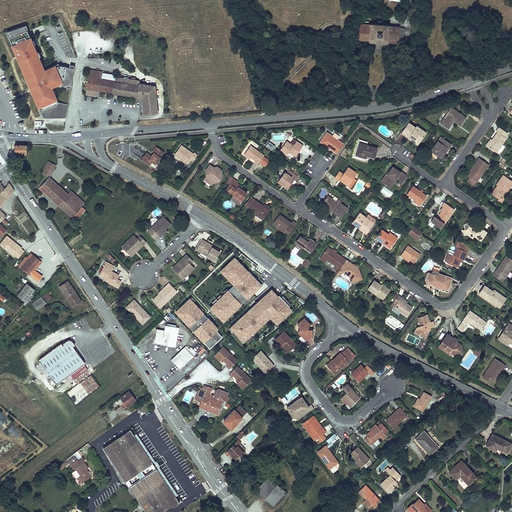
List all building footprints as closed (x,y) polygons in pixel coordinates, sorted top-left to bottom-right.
[(361,22),(359,40),(398,44),(400,27),(389,26),(389,23),(369,21),(369,23),(361,22)] [(46,73),(26,28),(8,34),(44,119),(67,119),(69,104),(59,104),(53,90),(59,87),(59,89),(67,89),(67,87),(72,86),(75,68),(70,68),(70,66),(60,66),(56,68),(55,66),(51,68),(52,70),(46,73)] [(100,71),(88,69),(84,88),(137,97),(139,82),(139,79),(117,75),(116,81),(98,78),(100,71)] [(155,85),(139,82),(137,97),(141,97),(144,113),(157,113),(155,85)] [(449,105),(438,121),(447,127),(452,119),(458,124),(464,115),(449,105)] [(425,131),(415,124),(414,125),(407,121),(400,130),(407,135),(408,134),(413,137),(415,135),(420,138),(425,131)] [(491,138),(486,145),(495,152),(506,137),(504,135),(507,131),(498,125),(495,130),(496,131),(491,138)] [(331,134),(325,130),(319,138),(332,147),(330,149),(334,151),(341,142),(337,138),(339,135),(334,131),(331,134)] [(407,135),(400,130),(398,132),(405,137),(407,136),(416,143),(420,138),(415,135),(413,137),(408,134),(407,135)] [(395,142),(399,144),(404,136),(400,134),(395,142)] [(440,135),(430,150),(439,156),(446,146),(448,147),(451,143),(440,135)] [(332,147),(319,138),(318,140),(330,149),(332,147)] [(353,156),(364,160),(365,154),(373,157),(376,146),(365,143),(366,140),(358,138),(357,141),(359,141),(355,154),(354,154),(353,156)] [(284,139),(277,148),(284,153),(286,151),(292,156),(301,144),(294,139),(291,144),(284,139)] [(268,141),(265,146),(271,151),(275,146),(268,141)] [(28,145),(15,144),(14,151),(13,153),(26,155),(28,145)] [(190,153),(177,144),(171,154),(184,162),(186,159),(189,161),(194,154),(191,151),(190,153)] [(255,163),(257,161),(263,165),(267,159),(261,155),(262,153),(249,144),(243,152),(248,156),(253,159),(252,161),(255,163)] [(441,157),(448,147),(446,146),(439,156),(441,157)] [(149,161),(153,164),(161,152),(154,148),(151,153),(149,156),(147,155),(145,158),(141,155),(138,159),(147,165),(149,161)] [(470,176),(475,180),(487,163),(477,157),(470,168),(471,169),(467,175),(470,176)] [(45,167),(43,172),(50,176),(56,165),(53,163),(51,161),(47,168),(45,167)] [(213,167),(208,163),(203,169),(204,175),(206,176),(207,179),(210,182),(216,181),(220,175),(219,168),(214,165),(213,167)] [(346,165),(341,171),(338,169),(333,176),(337,180),(338,178),(340,176),(347,182),(352,176),(352,177),(356,172),(346,165)] [(387,168),(379,180),(386,184),(393,174),(395,176),(398,178),(402,180),(406,174),(400,170),(392,165),(389,169),(387,168)] [(281,185),(285,188),(292,178),(293,179),(296,175),(285,167),(283,170),(282,170),(276,179),(283,184),(281,185)] [(501,192),(503,194),(511,181),(511,179),(502,172),(496,181),(497,182),(490,191),(498,197),(501,192)] [(393,174),(386,184),(388,186),(395,176),(393,174)] [(49,176),(39,188),(77,219),(89,205),(74,192),(71,195),(49,176)] [(347,184),(352,177),(352,176),(347,182),(340,176),(338,178),(347,184)] [(470,176),(466,182),(472,185),(475,180),(470,176)] [(227,184),(224,188),(233,194),(235,195),(235,196),(239,199),(244,191),(238,187),(236,185),(237,183),(230,179),(227,184)] [(0,216),(3,220),(6,215),(0,208),(0,205),(14,191),(8,183),(4,188),(0,184),(0,216)] [(425,195),(411,185),(405,193),(414,200),(419,203),(425,195)] [(235,195),(233,194),(230,197),(237,202),(239,199),(235,196),(235,195)] [(332,211),(339,216),(346,206),(339,202),(340,200),(336,198),(334,200),(326,195),(322,201),(327,204),(326,205),(333,210),(332,211)] [(253,199),(247,207),(255,212),(261,216),(267,208),(253,199)] [(441,216),(439,219),(437,217),(433,214),(430,219),(440,227),(443,222),(453,208),(448,204),(443,201),(440,204),(442,205),(439,209),(441,209),(437,214),(439,215),(441,216)] [(278,212),(272,221),(276,224),(284,229),(285,227),(289,230),(295,220),(291,218),(290,220),(278,212)] [(358,212),(351,222),(359,227),(360,226),(366,230),(372,222),(365,217),(358,212)] [(365,217),(372,222),(375,219),(367,214),(365,217)] [(163,217),(150,229),(159,237),(163,233),(162,232),(165,229),(170,224),(163,217)] [(478,228),(470,222),(466,227),(464,228),(465,234),(469,233),(472,236),(474,234),(480,238),(486,231),(479,226),(478,228)] [(420,231),(412,225),(407,231),(416,237),(420,231)] [(396,236),(388,231),(387,232),(381,228),(374,237),(381,242),(382,240),(390,245),(396,236)] [(298,246),(301,246),(308,251),(313,244),(313,239),(308,237),(307,238),(300,234),(297,235),(294,240),(298,243),(296,245),(298,246)] [(133,235),(122,246),(131,254),(134,251),(139,246),(140,247),(146,242),(140,236),(137,239),(133,235)] [(451,254),(448,262),(457,266),(460,258),(463,259),(466,250),(461,248),(463,243),(458,239),(456,246),(452,254),(451,254)] [(200,240),(195,250),(214,261),(219,253),(210,248),(203,244),(205,242),(200,240)] [(420,254),(407,244),(400,254),(403,257),(404,256),(409,259),(414,262),(420,254)] [(346,259),(327,245),(319,257),(324,261),(326,258),(335,264),(336,262),(341,266),(345,261),(346,259)] [(131,254),(132,255),(140,247),(139,246),(134,251),(131,254)] [(104,258),(113,263),(116,259),(107,253),(104,258)] [(21,267),(39,281),(43,276),(35,270),(41,262),(32,254),(29,258),(21,267)] [(29,258),(26,255),(18,265),(21,267),(29,258)] [(177,266),(173,270),(183,279),(195,268),(191,263),(193,261),(187,255),(179,262),(181,264),(179,266),(177,266)] [(511,259),(507,256),(496,272),(506,278),(511,268),(511,259)] [(213,305),(209,308),(223,322),(226,319),(224,317),(232,310),(234,312),(237,308),(235,306),(239,303),(241,305),(247,299),(245,297),(249,293),(251,295),(261,285),(258,282),(256,283),(249,276),(251,275),(248,271),(247,272),(244,269),(243,271),(235,263),(237,262),(234,258),(222,270),(226,274),(224,276),(230,282),(232,280),(235,284),(233,285),(227,291),(224,294),(221,297),(213,305)] [(116,265),(106,260),(104,264),(105,265),(101,274),(108,278),(107,280),(120,286),(123,280),(118,278),(120,274),(112,270),(113,268),(114,269),(116,265)] [(348,263),(345,261),(341,266),(340,267),(338,270),(342,272),(343,271),(349,274),(352,281),(361,278),(358,269),(357,270),(355,265),(349,261),(348,263)] [(243,271),(244,269),(237,262),(235,263),(243,271)] [(426,283),(435,286),(435,284),(430,282),(427,275),(429,271),(427,270),(424,278),(426,283)] [(446,288),(450,277),(438,272),(436,274),(429,271),(427,275),(430,282),(435,284),(435,286),(439,287),(440,286),(446,288)] [(506,278),(496,272),(494,275),(503,281),(506,278)] [(256,283),(258,282),(251,275),(249,276),(256,283)] [(374,278),(368,287),(375,292),(376,290),(384,295),(390,287),(382,282),(381,283),(374,278)] [(82,302),(67,280),(59,285),(74,307),(82,302)] [(159,294),(153,300),(160,308),(171,297),(169,294),(175,288),(169,282),(164,288),(164,289),(159,294)] [(26,303),(35,290),(26,284),(17,297),(26,303)] [(492,292),(484,285),(478,293),(486,299),(488,297),(496,303),(501,306),(506,299),(493,290),(492,292)] [(171,297),(178,291),(175,288),(169,294),(171,297)] [(257,305),(272,291),(271,290),(256,304),(257,305)] [(238,337),(243,342),(244,341),(254,332),(257,329),(261,326),(267,320),(266,319),(271,314),(278,323),(291,311),(288,308),(289,308),(280,298),(279,299),(277,297),(272,291),(257,305),(256,304),(230,328),(238,337)] [(53,298),(49,292),(43,296),(47,301),(53,298)] [(395,302),(393,305),(406,313),(412,305),(405,300),(399,296),(400,295),(397,293),(392,300),(395,302)] [(213,305),(221,297),(220,295),(211,304),(213,305)] [(31,304),(36,310),(46,303),(41,296),(31,304)] [(280,298),(289,308),(291,306),(282,296),(280,298)] [(488,297),(486,299),(495,305),(496,303),(488,297)] [(151,316),(136,298),(128,306),(131,309),(132,308),(138,315),(137,316),(143,323),(151,316)] [(215,330),(217,329),(211,322),(209,324),(206,320),(207,319),(201,312),(198,309),(193,303),(189,299),(177,311),(180,314),(178,316),(184,322),(186,320),(189,324),(187,325),(199,338),(201,337),(204,340),(203,342),(206,345),(207,344),(211,347),(220,339),(216,335),(218,334),(215,330)] [(463,330),(469,322),(481,330),(487,321),(469,308),(463,318),(458,327),(463,330)] [(224,317),(226,319),(234,312),(232,310),(224,317)] [(426,312),(417,316),(419,324),(417,325),(414,330),(423,335),(425,331),(427,332),(430,326),(430,324),(433,323),(432,319),(428,320),(426,312)] [(271,314),(266,319),(267,320),(270,317),(277,325),(278,323),(271,314)] [(299,323),(293,328),(305,342),(308,339),(308,336),(310,335),(311,330),(307,329),(310,326),(307,322),(306,323),(304,321),(301,324),(299,323)] [(511,325),(507,322),(497,337),(507,343),(508,342),(511,345),(511,344),(511,325)] [(159,330),(157,343),(178,346),(182,328),(168,326),(167,332),(159,330)] [(236,339),(238,337),(230,328),(228,330),(236,339)] [(255,334),(254,332),(244,341),(246,343),(255,334)] [(294,344),(283,332),(274,340),(279,345),(280,343),(287,350),(294,344)] [(446,332),(437,344),(440,346),(444,346),(450,349),(449,352),(461,350),(459,342),(455,339),(456,338),(453,335),(452,336),(446,332)] [(507,343),(497,337),(496,339),(506,345),(507,343)] [(56,385),(85,365),(80,359),(78,360),(76,358),(74,359),(70,353),(72,352),(70,349),(73,348),(75,346),(71,341),(62,347),(61,345),(39,361),(56,385)] [(187,345),(172,359),(181,369),(196,355),(187,345)] [(223,347),(215,356),(221,361),(222,360),(225,362),(228,365),(227,366),(230,369),(238,361),(223,347)] [(78,360),(80,359),(73,348),(70,349),(72,352),(70,353),(74,359),(76,358),(78,360)] [(202,360),(208,354),(202,348),(196,354),(202,360)] [(251,359),(265,374),(275,364),(260,350),(251,359)] [(331,372),(334,375),(352,359),(345,352),(341,355),(339,353),(331,361),(332,362),(328,366),(332,371),(331,372)] [(495,358),(483,378),(487,381),(489,378),(494,381),(500,371),(502,368),(503,369),(506,365),(495,358)] [(328,366),(332,362),(331,361),(330,359),(324,365),(327,368),(328,366)] [(361,364),(350,373),(358,382),(369,372),(371,375),(375,372),(368,364),(364,367),(361,364)] [(237,366),(229,374),(233,377),(234,376),(237,380),(239,382),(238,383),(237,383),(243,389),(252,381),(237,366)] [(88,371),(77,377),(80,381),(90,375),(88,371)] [(351,407),(360,397),(347,384),(343,388),(347,392),(342,397),(351,407)] [(221,390),(219,389),(216,391),(214,395),(211,394),(205,392),(208,387),(204,385),(203,388),(202,388),(201,390),(200,390),(195,400),(201,403),(199,408),(218,416),(222,407),(224,408),(227,402),(226,401),(218,397),(221,390)] [(225,391),(221,390),(218,397),(226,401),(227,402),(229,398),(227,397),(229,393),(225,392),(225,391)] [(120,405),(123,409),(136,401),(129,391),(120,397),(120,398),(119,399),(121,402),(122,401),(123,403),(120,405)] [(415,405),(423,409),(431,395),(424,391),(420,398),(419,397),(415,405)] [(300,396),(286,406),(293,415),(294,415),(307,405),(300,396)] [(349,409),(351,407),(342,397),(340,399),(349,409)] [(310,403),(307,405),(294,415),(298,420),(314,408),(310,403)] [(400,407),(387,418),(395,427),(408,415),(400,407)] [(0,428),(16,442),(24,432),(0,411),(0,428)] [(234,411),(224,420),(231,428),(242,418),(234,411)] [(313,414),(303,422),(315,439),(327,430),(324,426),(322,427),(316,418),(313,414)] [(388,436),(378,424),(367,434),(368,435),(365,438),(371,444),(381,435),(385,438),(388,436)] [(129,429),(103,447),(126,481),(152,463),(129,429)] [(277,431),(266,442),(293,468),(304,457),(277,431)] [(422,431),(413,439),(428,455),(432,451),(436,447),(422,431)] [(334,433),(329,438),(334,443),(339,438),(334,433)] [(510,443),(491,436),(486,448),(495,452),(496,449),(506,453),(510,443)] [(203,445),(206,452),(211,449),(209,443),(203,445)] [(234,444),(228,450),(236,458),(244,451),(238,445),(236,447),(234,444)] [(324,446),(317,453),(331,470),(338,463),(324,446)] [(370,460),(358,447),(351,453),(357,460),(354,462),(360,469),(370,460)] [(80,477),(84,483),(91,477),(87,471),(88,470),(83,463),(84,462),(81,458),(75,463),(78,467),(75,470),(80,477)] [(454,467),(449,472),(456,479),(459,476),(467,484),(474,477),(460,462),(454,467)] [(393,472),(383,482),(392,490),(395,487),(398,484),(397,483),(401,479),(399,477),(404,472),(396,464),(394,467),(391,470),(393,472)] [(156,469),(130,487),(147,511),(165,511),(179,503),(172,493),(168,488),(166,484),(156,469)] [(267,476),(255,490),(273,505),(285,491),(267,476)] [(381,499),(365,482),(358,488),(363,493),(360,496),(368,505),(371,503),(372,504),(374,506),(381,499)] [(437,511),(427,502),(429,500),(424,494),(419,499),(418,497),(416,500),(413,502),(423,511),(437,511)] [(431,498),(429,500),(427,502),(437,511),(441,511),(436,506),(438,505),(431,498)] [(423,511),(413,502),(412,503),(420,511),(423,511)]
